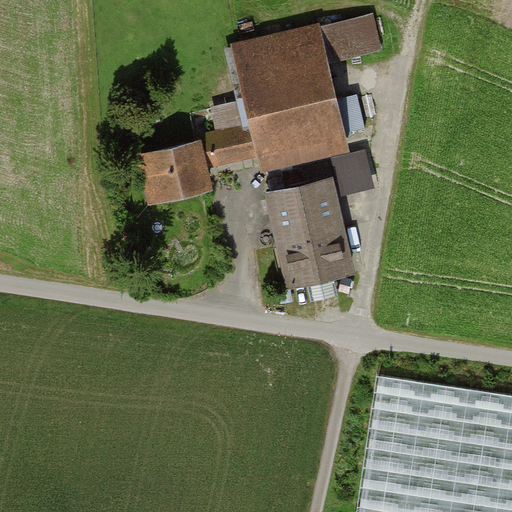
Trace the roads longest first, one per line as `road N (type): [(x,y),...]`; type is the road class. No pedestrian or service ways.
road 1 (track): [(422,0),(356,337)]
road 2 (track): [(319,511),(356,337)]
road 3 (track): [(356,337),(511,361)]
